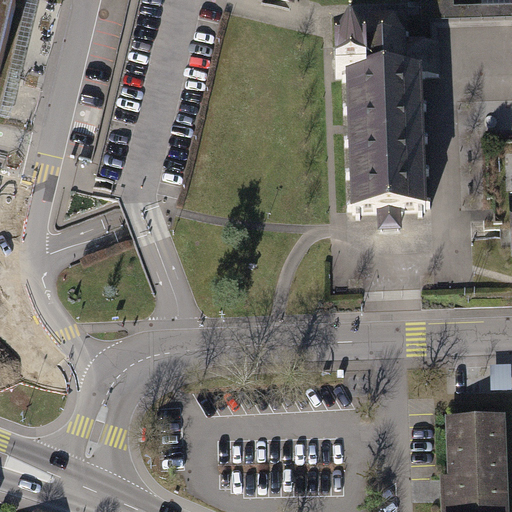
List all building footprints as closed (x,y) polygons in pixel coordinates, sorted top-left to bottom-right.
[(39,0),(25,0),(0,105),(0,116),(11,119),(39,0)] [(0,0),(0,75),(17,0),(0,0)] [(511,0),(421,0),(423,25),(423,46),(431,46),(430,21),(511,18),(511,0)] [(346,80),(351,214),(376,214),(401,213),(424,212),(421,80),(441,79),(440,45),(431,46),(423,46),(404,46),(391,27),(373,27),(362,49),(333,50),(334,80),(346,80)] [(401,213),(376,214),(377,235),(402,234),(401,213)] [(506,511),(502,417),(448,420),(451,511),(506,511)]
